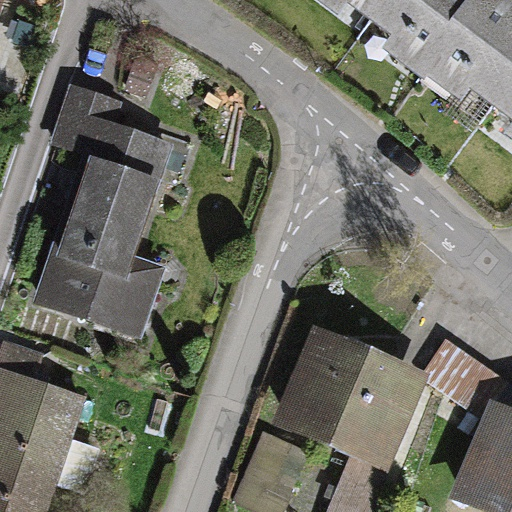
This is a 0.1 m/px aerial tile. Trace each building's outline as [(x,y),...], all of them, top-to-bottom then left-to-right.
[(355,0),(375,15),(386,0),(355,0)] [(386,0),(375,15),(435,60),(479,0),(386,0)] [(511,11),(497,0),(479,0),(435,60),(436,60),(439,56),(498,100),(511,80),(511,11)] [(511,80),(498,100),(511,110),(511,80)] [(97,319),(96,321),(143,338),(166,274),(128,260),(154,186),(134,179),(147,142),(110,128),(118,106),(74,90),(56,143),(89,155),(38,298),(97,319)] [(421,377),(444,393),(459,350),(445,340),(421,377)] [(412,381),(322,343),(289,422),(355,450),(328,511),(372,511),(409,424),(396,419),(412,381)] [(32,384),(41,357),(2,344),(0,351),(0,405),(4,407),(0,420),(0,468),(53,486),(53,485),(83,495),(95,459),(89,448),(68,441),(81,401),(32,384)] [(510,384),(459,350),(444,393),(485,421),(510,384)] [(511,511),(511,423),(500,418),(466,496),(504,511),(511,511)] [(235,501),(256,511),(277,511),(283,501),(272,496),(294,447),(264,434),(235,501)] [(0,511),(44,511),(53,486),(0,468),(0,511)]
